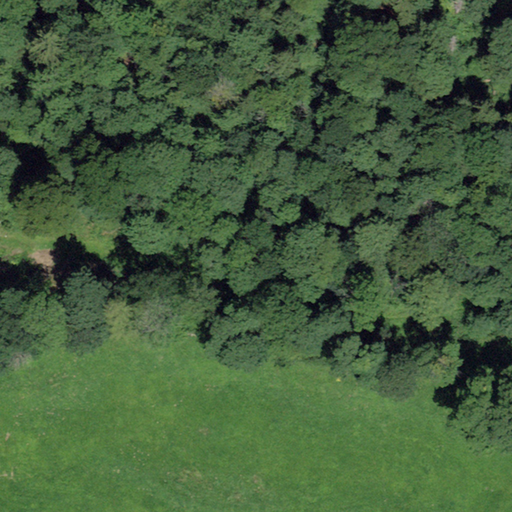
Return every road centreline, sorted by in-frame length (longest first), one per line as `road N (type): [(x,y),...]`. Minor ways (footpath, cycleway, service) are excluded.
road 1 (track): [(0,241),(201,271),(342,317),(385,321),(511,302)]
road 2 (track): [(235,0),(349,99),(511,197)]
